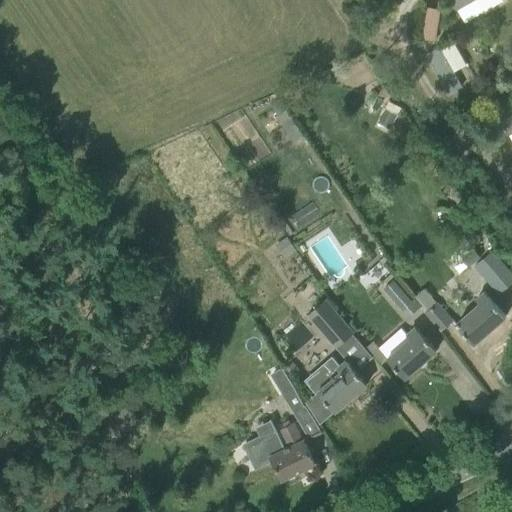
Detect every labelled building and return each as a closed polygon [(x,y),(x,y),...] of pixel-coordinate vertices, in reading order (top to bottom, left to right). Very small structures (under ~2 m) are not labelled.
[(453,0),(464,22),(505,2),(504,0),(453,0)] [(422,37),(436,40),(442,7),(428,5),(422,37)] [(456,71),(468,66),(454,39),(426,53),(447,94),(463,86),(456,71)] [(511,138),(511,113),(501,119),(511,138)] [(474,249),(462,259),(468,267),(481,258),(474,249)] [(511,272),(493,250),(474,266),(498,295),(511,283),(511,272)] [(419,308),(412,299),(411,299),(394,279),(383,288),(407,317),(419,308)] [(412,299),(419,308),(420,307),(440,330),(453,319),(438,301),(436,303),(424,288),(412,299)] [(455,323),(460,328),(473,344),(505,316),(483,291),(474,299),(478,304),(455,323)] [(326,301),(309,316),(336,348),(353,332),(326,301)] [(436,350),(423,335),(414,325),(404,335),(408,339),(387,358),(391,363),(404,378),(436,350)] [(367,383),(356,372),(346,360),(338,367),(331,359),(307,380),(334,411),(367,383)] [(294,386),(283,393),(308,435),(319,427),(304,403),(303,404),(294,387),(294,386)] [(123,394),(98,409),(113,434),(138,419),(123,394)] [(263,460),(271,456),(273,462),(282,480),(315,463),(306,446),(295,423),(279,430),(287,448),(285,449),(276,431),(247,445),(256,464),(263,460)]
